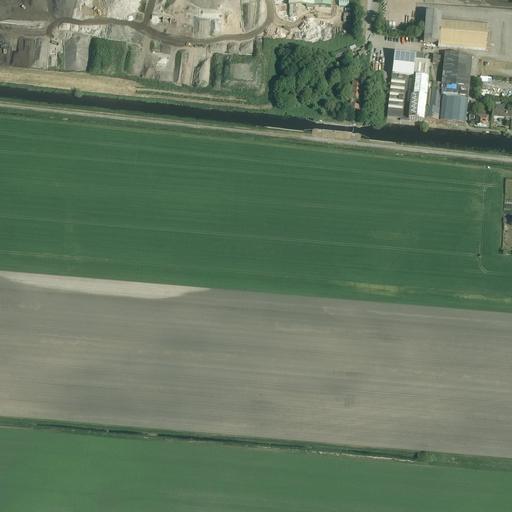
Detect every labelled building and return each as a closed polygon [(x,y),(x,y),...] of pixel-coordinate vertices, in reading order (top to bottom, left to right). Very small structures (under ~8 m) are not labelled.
[(288,0),(288,6),(290,6),(289,17),(292,17),(293,7),(314,7),(331,8),(330,0),(288,0)] [(486,51),(487,42),(488,25),(487,25),(441,21),(441,15),(426,14),(423,43),(439,44),(439,47),(458,49),(461,49),(485,51),(486,51)] [(335,54),(336,57),(337,60),(345,57),(344,54),(347,52),(347,50),(335,54)] [(389,99),(387,118),(394,119),(400,119),(400,121),(409,122),(410,121),(425,122),(426,111),(428,85),(430,62),(423,61),(424,54),(415,53),(414,57),(395,54),(392,75),(391,77),(391,85),(389,99)] [(426,111),(425,122),(438,124),(438,123),(465,126),(467,102),(468,102),(469,88),(472,57),(460,55),(457,55),(445,54),(444,57),(433,56),(433,64),(437,64),(437,62),(444,63),(441,85),(433,84),(433,86),(428,85),(426,111)] [(352,82),(351,96),(350,105),(347,105),(347,111),(349,111),(349,113),(359,114),(360,112),(362,112),(363,107),(360,106),(363,83),(352,82)] [(511,114),(506,113),(506,105),(496,106),(495,112),(492,112),(492,118),(499,119),(499,122),(500,122),(502,123),(504,122),(504,120),(506,120),(506,119),(511,119),(511,114)] [(476,122),(477,123),(477,126),(482,126),(487,126),(488,117),(477,116),(475,115),(470,115),(469,119),(476,120),(476,122)]
